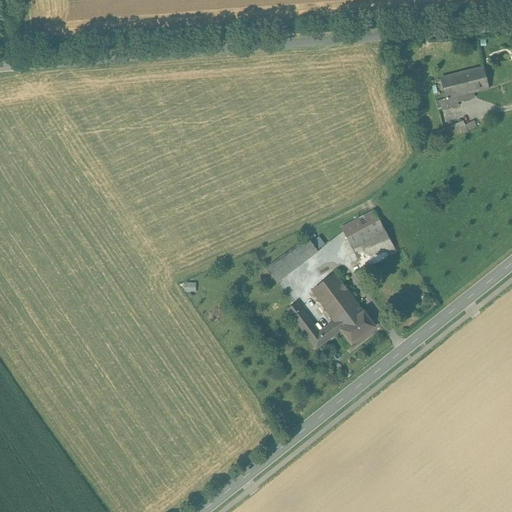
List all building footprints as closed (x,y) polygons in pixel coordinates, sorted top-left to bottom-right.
[(483,69),(456,75),(461,95),(463,101),(474,98),(473,92),(488,88),(483,69)] [(461,95),(456,75),(441,79),(447,99),(445,100),(447,108),(452,107),(452,108),(459,106),(458,103),(456,96),(461,95)] [(465,124),(468,131),(477,127),(474,121),(465,124)] [(458,125),(457,124),(452,126),(453,127),(451,128),(454,137),(455,138),(462,134),(460,127),(459,125),(458,125)] [(465,124),(460,127),(462,134),(468,131),(465,124)] [(451,128),(446,134),(449,140),(454,137),(451,128)] [(434,137),(427,140),(429,146),(436,143),(434,137)] [(374,211),(341,228),(347,239),(380,222),(374,211)] [(380,222),(347,239),(358,260),(392,243),(380,222)] [(318,252),(308,237),(301,243),(311,257),(318,252)] [(301,243),(276,261),(287,275),(311,257),(301,243)] [(392,243),(358,260),(364,270),(397,253),(392,243)] [(287,275),(276,261),(266,269),(277,283),(287,275)] [(364,312),(335,274),(312,291),(314,294),(312,295),(314,298),(316,297),(335,322),(341,330),(364,312)] [(196,292),(196,283),(186,283),(186,292),(196,292)] [(335,322),(319,334),(296,303),(294,304),(287,310),(317,349),(341,330),(335,322)] [(364,312),(341,330),(352,344),(368,332),(370,332),(373,331),(373,329),(375,327),(364,312)]
